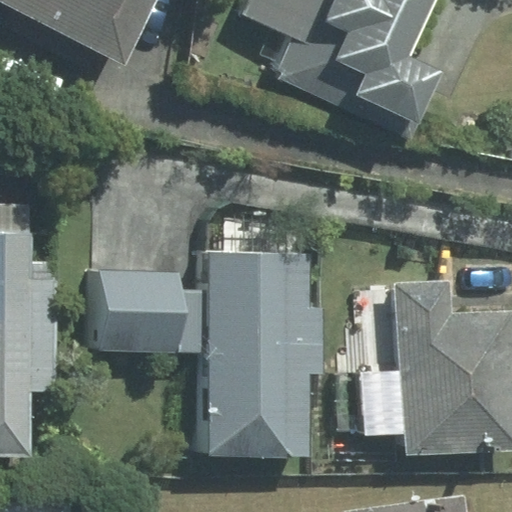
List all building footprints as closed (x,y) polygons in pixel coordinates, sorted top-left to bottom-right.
[(0,0),(0,30),(94,77),(131,0),(0,0)] [(422,0),(231,0),(223,19),(271,42),(253,78),(387,144),(420,77),(391,63),(422,0)] [(39,264),(11,263),(13,208),(0,207),(0,462),(5,463),(8,397),(39,398),(44,281),(38,280),(39,264)] [(167,273),(78,271),(76,352),(179,355),(176,460),(262,462),(262,460),(280,460),(282,377),(299,377),(301,310),(286,310),(287,257),(185,254),(184,292),(167,291),(167,273)] [(432,282),(373,285),(379,458),(500,453),(494,313),(433,316),(432,282)] [(447,511),(445,495),(319,511),(318,511),(447,511)] [(47,511),(47,503),(0,503),(0,511),(47,511)]
